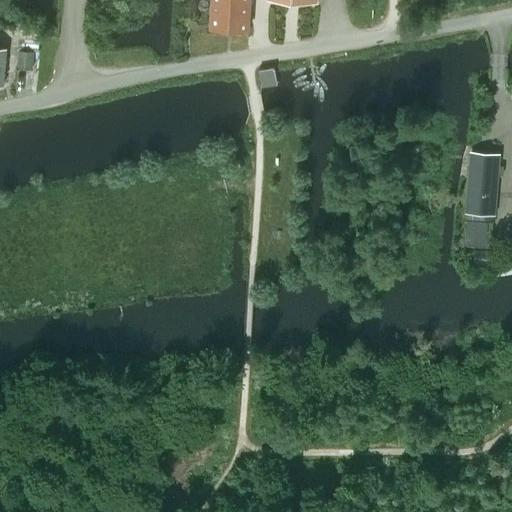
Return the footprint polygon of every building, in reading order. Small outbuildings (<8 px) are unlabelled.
[(250,0),(210,0),(208,28),(249,31),(250,0)] [(17,49),(19,49),(17,68),(31,69),(33,50),(39,51),(40,39),(41,39),(42,38),(42,28),(36,28),(20,26),(17,49)] [(262,87),(275,84),(272,68),(259,71),(262,87)] [(472,153),(468,210),(493,212),(498,155),(472,153)] [(465,243),(485,245),(487,245),(488,221),(467,219),(465,243)]
